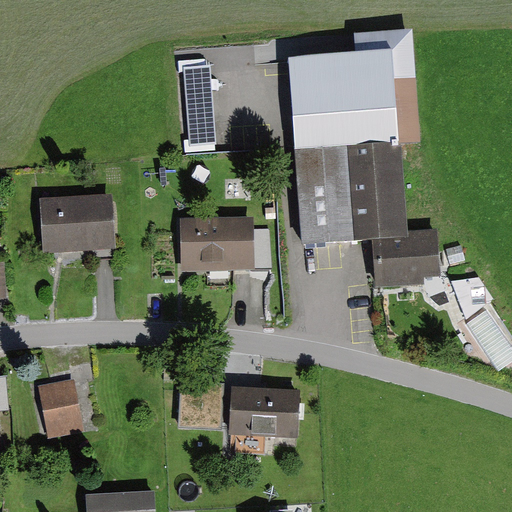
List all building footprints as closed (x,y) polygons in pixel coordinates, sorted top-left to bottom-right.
[(356,61),(289,65),(302,251),(372,247),(375,292),(425,288),(424,281),(442,280),(439,234),(408,236),(402,148),(421,147),(413,35),(355,39),(356,61)] [(216,149),(217,149),(211,69),(183,71),(189,143),(184,143),(185,156),(216,153),(216,149)] [(113,199),(40,203),(43,257),(116,253),(113,199)] [(181,223),(182,275),(255,273),(254,221),(181,223)] [(460,276),(464,310),(490,307),(486,273),(460,276)] [(8,379),(0,380),(0,416),(11,415),(8,379)] [(75,384),(39,390),(48,442),(83,436),(75,384)] [(181,385),(179,431),(223,433),(224,387),(181,385)] [(301,394),(233,391),(230,440),(299,443),(301,394)] [(155,511),(155,495),(86,498),(86,511),(155,511)]
